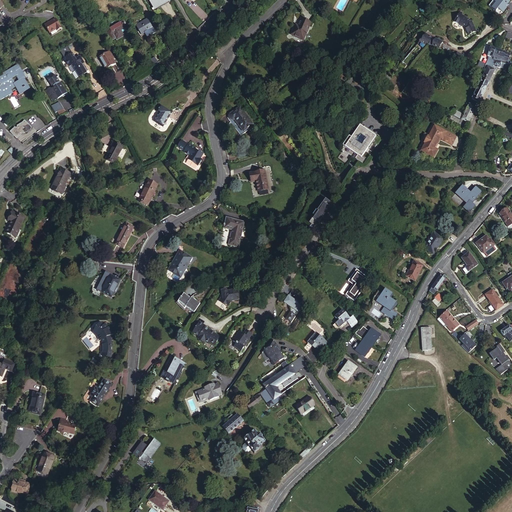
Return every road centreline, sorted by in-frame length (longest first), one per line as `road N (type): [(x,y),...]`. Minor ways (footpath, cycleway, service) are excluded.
road 1 (residential): [(76,511),(125,421),(148,244),(210,202),(219,187),(211,98),(235,48),(283,0)]
road 2 (residential): [(510,183),(364,171),(259,317)]
road 3 (residential): [(441,262),(362,408),(275,496),(269,511)]
road 4 (tertiary): [(243,0),(152,83),(54,133),(0,176)]
